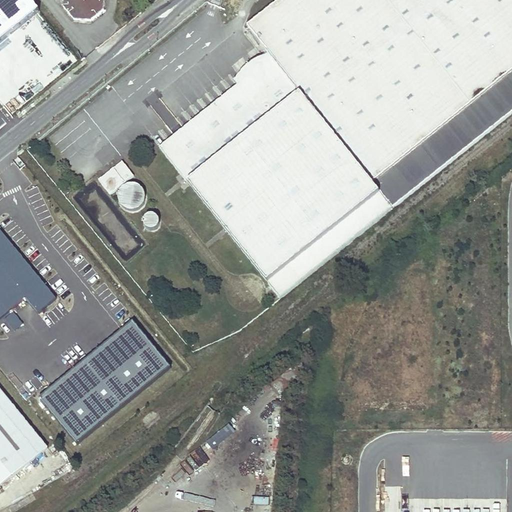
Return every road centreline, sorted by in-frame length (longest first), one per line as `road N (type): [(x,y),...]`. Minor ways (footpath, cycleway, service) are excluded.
road 1 (track): [(247,292),(221,273),(100,121)]
road 2 (unclassified): [(0,149),(105,63)]
